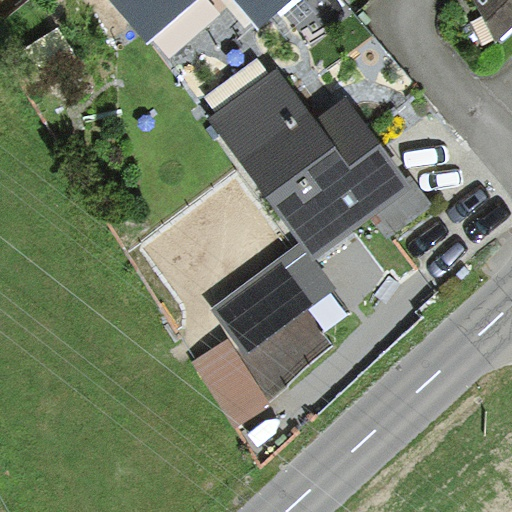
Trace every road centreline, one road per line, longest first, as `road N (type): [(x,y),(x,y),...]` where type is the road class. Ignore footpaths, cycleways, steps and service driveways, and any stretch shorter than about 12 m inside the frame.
road 1 (tertiary): [(511,307),(285,511)]
road 2 (residential): [(511,148),(414,34),(415,0)]
